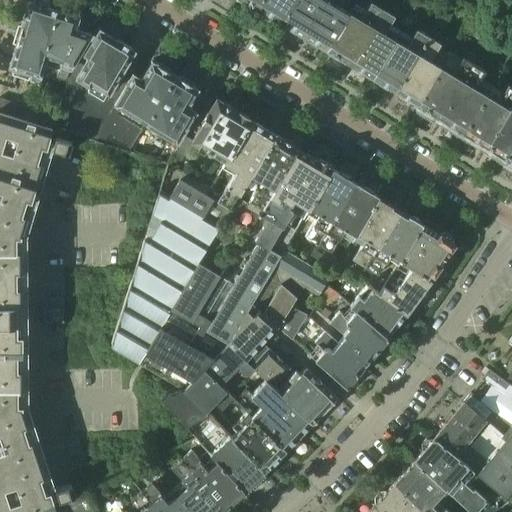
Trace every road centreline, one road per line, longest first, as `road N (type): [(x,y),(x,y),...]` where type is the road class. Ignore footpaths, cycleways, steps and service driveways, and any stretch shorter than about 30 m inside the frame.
road 1 (residential): [(151,0),(511,216)]
road 2 (residential): [(281,511),(418,368),(511,240)]
